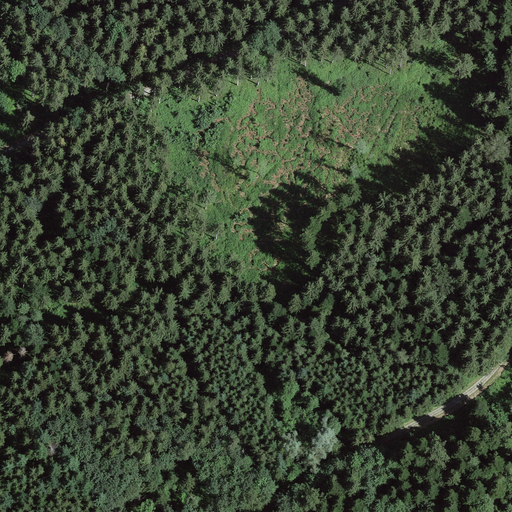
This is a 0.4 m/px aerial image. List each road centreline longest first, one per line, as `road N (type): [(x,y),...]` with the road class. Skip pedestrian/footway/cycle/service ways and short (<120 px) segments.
road 1 (track): [(357,0),(0,152)]
road 2 (track): [(511,351),(476,387),(312,474),(262,511)]
